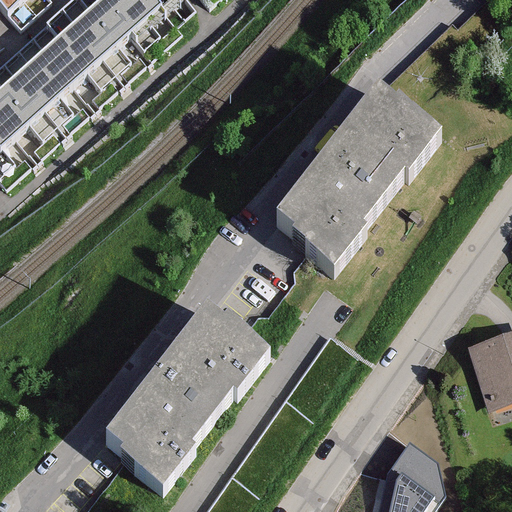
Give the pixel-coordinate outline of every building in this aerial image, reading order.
[(166,13),(155,0),(116,0),(0,104),(0,155),(3,158),(166,13)] [(0,0),(0,9),(10,21),(34,0),(0,0)] [(449,144),(388,99),(283,229),(343,279),(449,144)] [(273,361),(212,315),(107,446),(167,495),(273,361)] [(511,339),(469,355),(491,419),(511,411),(511,339)] [(331,342),(211,511),(258,511),(363,367),(331,342)]
